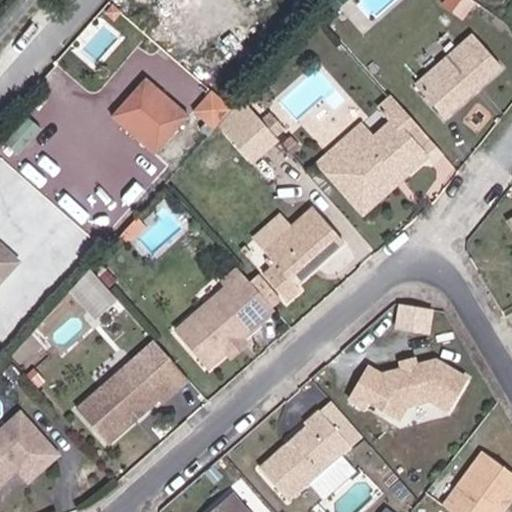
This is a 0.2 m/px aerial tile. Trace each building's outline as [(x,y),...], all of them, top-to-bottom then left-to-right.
[(433,121),(488,71),(460,40),(406,91),(433,121)] [(127,122),(161,83),(152,74),(117,113),(127,122)] [(159,151),(194,112),(161,83),(127,122),(159,151)] [(233,112),(238,105),(218,87),(200,108),(220,125),(233,112)] [(398,142),(409,132),(383,103),(371,114),(383,128),(353,155),(341,140),(309,170),(322,184),(327,180),(343,200),(364,200),(388,179),(392,184),(417,162),(398,142)] [(242,173),(268,147),(233,112),(220,125),(208,140),(242,173)] [(353,219),(392,184),(388,179),(364,200),(343,200),(327,180),(322,184),(353,219)] [(296,283),(339,244),(313,215),(268,257),(277,265),(266,277),(289,301),(301,291),(296,283)] [(0,289),(18,271),(0,253),(0,289)] [(208,378),(276,315),(238,275),(221,291),(226,297),(177,344),(208,378)] [(256,276),(247,285),(271,309),(279,301),(256,276)] [(110,306),(84,279),(64,302),(88,327),(110,306)] [(421,329),(422,307),(398,306),(397,328),(421,329)] [(447,406),(462,375),(431,361),(427,367),(379,377),(363,369),(345,402),(361,410),(364,403),(382,412),(388,404),(405,410),(433,399),(447,406)] [(161,415),(174,401),(149,374),(139,383),(129,373),(80,419),(111,450),(155,411),(161,415)] [(293,507),(353,450),(319,414),(303,429),(306,436),(263,477),(293,507)] [(33,493),(61,466),(23,424),(0,446),(0,505),(23,484),(33,493)] [(440,500),(455,511),(499,511),(511,495),(511,471),(481,447),(440,500)] [(241,511),(230,501),(218,511),(241,511)]
